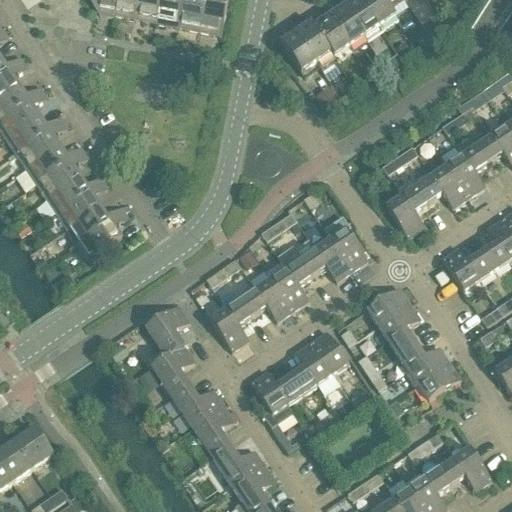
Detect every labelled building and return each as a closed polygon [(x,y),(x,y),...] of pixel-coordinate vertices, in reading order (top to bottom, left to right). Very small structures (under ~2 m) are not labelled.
[(105,18),(113,19),(117,0),(86,0),(99,18),(104,20),(105,18)] [(135,24),(139,0),(117,0),(113,19),(135,24)] [(139,0),(135,24),(156,28),(161,0),(139,0)] [(161,0),(156,28),(177,32),(183,0),(161,0)] [(199,36),(205,0),(183,0),(177,32),(199,36)] [(205,0),(199,36),(221,40),(228,2),(227,1),(227,0),(205,0)] [(359,0),(357,1),(379,33),(395,23),(386,10),(386,11),(378,0),(359,0)] [(401,0),(400,0),(378,0),(386,11),(386,10),(401,0)] [(469,6),(464,0),(455,0),(450,4),(456,14),(469,6)] [(342,11),(364,44),(379,33),(357,1),(342,11)] [(364,44),(342,11),(328,22),(349,54),(364,44)] [(349,54),(328,22),(313,31),(313,32),(332,60),(331,60),(333,64),(349,54)] [(311,27),(295,38),(317,70),(322,78),(336,68),(333,64),(331,60),(332,60),(313,32),(313,31),(311,27)] [(317,70),(295,38),(279,48),(301,80),(317,70)] [(408,51),(399,58),(405,67),(414,61),(408,51)] [(404,72),(397,60),(386,67),(393,79),(404,72)] [(0,63),(0,83),(23,68),(19,63),(6,72),(0,63)] [(0,105),(19,92),(13,83),(26,74),(23,68),(0,83),(0,105)] [(511,97),(511,85),(502,92),(508,100),(511,97)] [(330,91),(314,102),(327,121),(343,109),(330,91)] [(19,92),(0,105),(0,126),(43,98),(39,93),(26,102),(19,92)] [(43,98),(0,126),(0,136),(6,145),(40,122),(33,113),(47,103),(43,98)] [(462,119),(468,127),(478,120),(472,112),(462,119)] [(452,125),(458,134),(468,127),(462,119),(452,125)] [(16,160),(63,128),(59,122),(46,132),(40,122),(6,145),(16,160)] [(458,134),(452,125),(442,132),(448,140),(458,134)] [(25,175),(60,152),(53,142),(67,133),(63,128),(16,160),(25,175)] [(502,128),(492,135),(492,141),(504,158),(503,159),(511,172),(511,138),(507,131),(502,128)] [(474,178),(475,178),(503,159),(504,158),(492,141),(462,161),(474,178)] [(60,152),(25,175),(36,191),(84,158),(80,153),(66,162),(60,152)] [(402,159),(408,167),(418,160),(412,152),(402,159)] [(84,158),(36,191),(46,206),(80,183),(74,173),(87,164),(84,158)] [(392,165),(398,174),(408,167),(402,159),(392,165)] [(447,171),(469,203),(485,193),(475,178),(474,178),(462,161),(447,171)] [(398,174),(392,165),(382,172),(388,180),(398,174)] [(469,203),(447,171),(432,181),(443,199),(443,200),(452,214),(469,203)] [(414,219),(443,200),(443,199),(432,181),(402,202),(414,219)] [(80,183),(46,206),(56,221),(104,189),(100,183),(87,192),(80,183)] [(66,235),(100,212),(94,203),(108,194),(104,189),(56,221),(66,235)] [(304,205),(309,213),(320,206),(315,198),(304,205)] [(424,233),(414,219),(402,202),(386,212),(408,244),(424,233)] [(100,212),(66,235),(77,250),(124,218),(120,213),(107,222),(100,212)] [(124,218),(77,250),(87,266),(121,243),(114,233),(128,224),(124,218)] [(511,218),(503,224),(511,238),(511,218)] [(281,225),(287,234),(297,227),(291,219),(281,225)] [(511,264),(511,238),(503,224),(487,235),(496,250),(497,249),(509,267),(511,264)] [(287,234),(281,225),(271,232),(277,240),(287,234)] [(331,245),(352,277),(368,266),(350,239),(353,237),(346,225),(326,238),(331,245)] [(26,227),(16,234),(22,243),(32,236),(26,227)] [(277,240),(271,232),(261,239),(267,247),(277,240)] [(331,245),(316,255),(327,272),(327,273),(337,287),(352,277),(331,245)] [(497,249),(496,250),(468,269),(467,269),(479,287),(509,267),(497,249)] [(442,265),(455,285),(463,297),(479,287),(467,269),(468,269),(458,254),(442,265)] [(298,292),(299,292),(327,273),(327,272),(316,255),(286,275),(298,292)] [(255,266),(249,257),(239,264),(244,273),(255,266)] [(39,276),(46,270),(42,264),(35,270),(39,276)] [(226,272),(232,280),(242,273),(236,265),(226,272)] [(232,280),(226,272),(216,278),(222,287),(232,280)] [(271,285),(292,317),(308,306),(299,292),(298,292),(286,275),(271,285)] [(449,284),(444,277),(443,275),(435,281),(440,289),(449,284)] [(222,287),(216,278),(206,285),(212,293),(222,287)] [(292,317),(271,285),(256,295),(268,312),(267,313),(277,328),(292,317)] [(58,286),(51,292),(60,304),(67,298),(58,286)] [(239,332),(267,313),(268,312),(256,295),(226,315),(238,332),(239,332)] [(377,332),(409,311),(398,295),(366,316),(377,332)] [(511,315),(511,314),(507,307),(497,314),(503,322),(511,315)] [(409,311),(377,332),(387,347),(405,336),(420,326),(409,311)] [(189,328),(177,312),(145,333),(165,363),(166,364),(184,352),(175,338),(189,328)] [(497,314),(481,324),(487,333),(503,322),(497,314)] [(248,346),(239,332),(238,332),(226,315),(210,325),(232,358),(248,346)] [(348,336),(340,341),(347,352),(355,346),(348,336)] [(405,336),(387,347),(407,377),(424,365),(405,336)] [(496,345),(491,337),(480,344),(485,353),(496,345)] [(311,349),(333,381),(349,370),(327,338),(311,349)] [(333,381),(311,349),(295,359),(305,374),(306,373),(318,391),(333,381)] [(108,358),(116,369),(124,364),(116,352),(108,358)] [(171,404),(190,392),(180,377),(195,368),(184,352),(166,364),(165,363),(151,373),(171,404)] [(417,392),(449,370),(439,355),(424,365),(407,377),(417,392)] [(364,377),(372,372),(365,361),(357,367),(364,377)] [(511,368),(511,366),(495,377),(511,402),(511,368)] [(449,370),(417,392),(428,408),(460,386),(449,370)] [(370,387),(379,381),(372,372),(364,377),(370,387)] [(306,373),(305,374),(277,393),(276,393),(288,411),(318,391),(306,373)] [(293,419),(288,411),(276,393),(277,393),(267,378),(251,389),(269,416),(262,421),(271,434),(293,419)] [(379,381),(370,387),(377,397),(386,392),(379,381)] [(192,433),(224,412),(214,396),(199,406),(190,392),(171,404),(192,433)] [(356,414),(366,407),(361,399),(350,406),(356,414)] [(387,412),(395,423),(403,417),(396,406),(387,412)] [(224,412),(192,433),(212,464),(230,452),(220,437),(235,427),(224,412)] [(325,422),(331,431),(341,424),(335,416),(325,422)] [(331,431),(325,422),(315,429),(321,437),(331,431)] [(321,437),(315,429),(305,436),(311,444),(321,437)] [(14,447),(32,474),(53,460),(35,432),(14,447)] [(425,445),(431,454),(441,447),(435,439),(425,445)] [(431,454),(425,445),(415,452),(421,460),(431,454)] [(0,455),(0,469),(12,488),(32,474),(14,447),(0,455)] [(230,452),(212,464),(232,494),(265,472),(254,456),(239,466),(230,452)] [(421,460),(415,452),(405,459),(411,467),(421,460)] [(473,497),(490,485),(468,453),(452,464),(464,481),(463,482),(473,497)] [(435,501),(463,482),(464,481),(452,464),(423,484),(435,501)] [(0,495),(12,488),(0,469),(0,495)] [(269,511),(270,511),(261,498),(275,488),(265,472),(232,494),(242,508),(236,511),(269,511)] [(365,486),(371,494),(381,487),(375,479),(365,486)] [(408,494),(419,511),(442,511),(435,501),(423,484),(408,494)] [(371,494),(365,486),(355,492),(361,501),(371,494)] [(361,501),(355,492),(346,499),(351,507),(361,501)] [(51,501),(57,510),(68,503),(62,494),(51,501)] [(419,511),(408,494),(393,504),(397,511),(419,511)] [(54,511),(57,510),(51,501),(39,509),(41,511),(54,511)]
